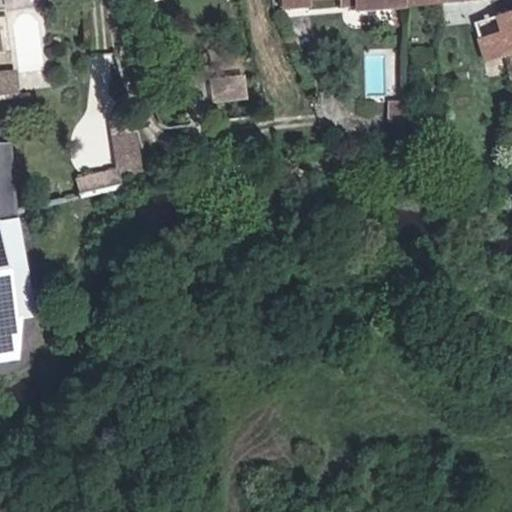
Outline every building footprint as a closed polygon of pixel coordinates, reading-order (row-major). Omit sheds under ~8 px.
[(37,0),(0,0),(0,10),(38,7),(37,0)] [(403,0),(276,0),(279,31),(308,29),(308,21),(337,20),(338,26),(352,25),(353,36),(405,32),(403,0)] [(403,0),(405,32),(438,29),(437,0),(403,0)] [(437,0),(438,29),(488,25),(485,0),(437,0)] [(480,84),(510,78),(511,77),(511,49),(509,35),(472,48),(480,84)] [(400,124),(385,124),(383,144),(398,144),(400,124)] [(95,181),(74,180),(73,201),(94,203),(95,181)] [(0,354),(4,354),(3,320),(21,316),(12,274),(0,219),(0,210),(0,354)]
